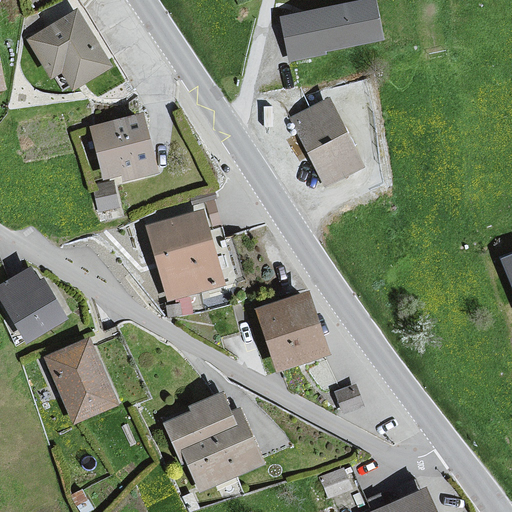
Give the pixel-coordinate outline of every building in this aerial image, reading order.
[(381,37),(372,0),(353,0),(282,16),(291,57),(381,37)] [(88,8),(31,41),(56,84),(72,74),(83,93),(124,69),(88,8)] [(3,46),(0,46),(0,93),(13,91),(3,46)] [(314,155),(330,189),(373,169),(339,95),(294,116),(300,129),(269,143),(281,170),(314,155)] [(150,119),(96,133),(109,182),(163,167),(150,119)] [(118,187),(96,193),(103,221),(126,215),(118,187)] [(209,215),(154,229),(173,303),(228,289),(209,215)] [(40,268),(1,294),(34,345),(73,319),(40,268)] [(317,292),(262,312),(283,372),(339,352),(317,292)] [(97,341),(49,361),(78,428),(125,407),(97,341)] [(360,384),(336,393),(345,415),(369,406),(360,384)] [(233,395),(169,421),(186,463),(196,459),(209,491),(273,465),(256,422),(246,426),(233,395)] [(442,511),(432,489),(380,511),(442,511)]
